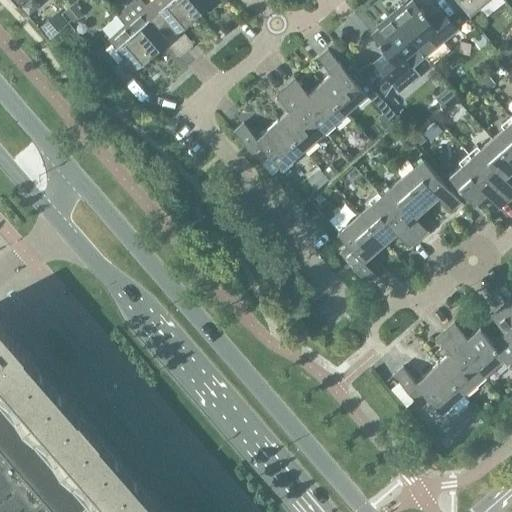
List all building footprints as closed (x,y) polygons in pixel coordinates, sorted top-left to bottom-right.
[(122,11),(122,15),(153,51),(171,34),(165,27),(170,23),(162,14),(154,21),(146,12),(149,9),(146,5),(141,0),(138,0),(137,1),(133,1),(122,11)] [(174,0),(152,0),(146,5),(149,9),(146,12),(154,21),(162,14),(170,23),(165,27),(171,34),(190,18),(174,0)] [(174,0),(190,18),(210,0),(174,0)] [(416,45),(425,55),(437,45),(456,29),(438,9),(426,18),(411,0),(402,7),(400,6),(390,15),(416,45)] [(456,0),(469,15),(486,0),(456,0)] [(74,4),(64,12),(71,20),(81,12),(74,4)] [(45,22),(40,26),(46,33),(50,38),(67,25),(62,19),(56,12),(45,22)] [(411,66),(425,55),(416,45),(390,15),(377,26),(378,27),(372,33),(387,51),(374,62),(361,67),(357,71),(382,100),(383,99),(383,98),(384,97),(385,96),(386,95),(386,93),(387,92),(388,91),(388,90),(389,89),(390,88),(390,86),(391,85),(398,93),(419,75),(411,66)] [(128,22),(108,39),(125,57),(117,64),(126,74),(153,51),(128,22)] [(481,28),(471,37),(482,49),(491,41),(481,28)] [(511,45),(507,40),(498,48),(506,57),(511,51),(511,45)] [(319,84),(344,112),(357,100),(359,102),(367,95),(368,95),(376,105),(382,100),(357,71),(351,76),(328,50),(318,58),(331,73),(319,84)] [(490,76),(483,81),(489,88),(495,83),(490,76)] [(295,79),(285,87),(323,130),(344,112),(319,84),(308,94),(295,79)] [(449,84),(438,93),(449,106),(459,97),(449,84)] [(289,109),(277,120),(302,148),(323,130),(285,87),(276,95),(283,102),(289,109)] [(261,162),(271,173),(279,166),(280,167),(302,148),(277,120),(257,137),(244,122),(234,131),(249,148),(252,151),(261,162)] [(511,121),(492,138),(511,162),(511,121)] [(419,131),(413,136),(420,145),(426,139),(419,131)] [(511,162),(492,138),(470,156),(507,201),(511,196),(511,186),(503,177),(511,168),(511,162)] [(350,161),(353,158),(348,152),(344,155),(350,161)] [(507,201),(470,156),(448,174),(472,203),(485,192),(499,208),(507,201)] [(422,158),(401,177),(425,204),(437,194),(450,209),(460,201),(422,158)] [(331,163),(322,171),(329,179),(338,171),(331,163)] [(320,169),(313,175),(322,185),(329,179),(322,171),(320,169)] [(401,177),(380,195),(417,238),(426,230),(413,215),(425,204),(401,177)] [(380,195),(359,213),(383,241),(394,231),(408,246),(417,238),(380,195)] [(383,241),(359,213),(337,232),(349,245),(340,253),(366,283),(376,275),(362,259),(383,241)] [(511,302),(510,301),(501,309),(511,321),(511,302)] [(505,332),(494,342),(504,354),(503,355),(511,364),(511,321),(501,309),(492,316),(505,332)] [(454,322),(444,331),(482,374),(503,355),(504,354),(494,342),(480,327),(468,338),(454,322)] [(0,448),(55,511),(72,511),(85,501),(94,511),(164,511),(0,323),(0,448)] [(449,354),(437,364),(461,392),(482,374),(444,331),(436,338),(449,354)] [(461,392),(437,364),(417,382),(403,367),(394,375),(420,405),(428,398),(440,410),(461,392)] [(441,445),(441,446),(441,447),(442,447),(442,448),(442,449),(443,449),(443,450),(444,450),(445,451),(446,451),(447,451),(448,451),(449,451),(450,451),(450,450),(451,450),(452,450),(452,449),(453,448),(453,447),(453,446),(454,446),(454,445),(454,444),(453,444),(453,443),(453,442),(453,441),(452,441),(452,440),(451,440),(450,439),(449,439),(448,439),(447,439),(446,439),(445,439),(444,439),(444,440),(443,440),(443,441),(442,441),(442,442),(442,443),(441,443),(441,444),(441,445)] [(0,511),(94,511),(85,501),(72,511),(55,511),(0,448),(0,511)]
